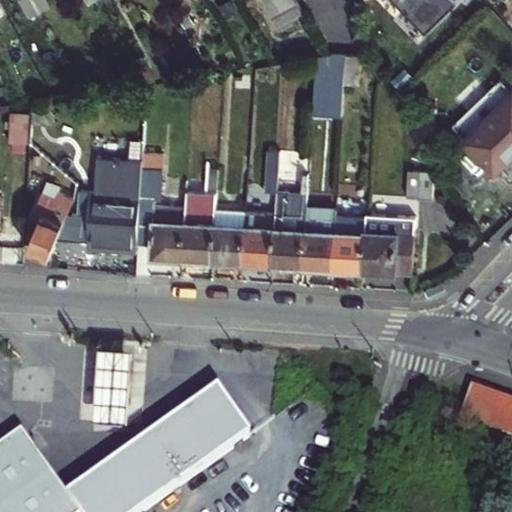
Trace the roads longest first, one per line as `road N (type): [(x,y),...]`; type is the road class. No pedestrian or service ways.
road 1 (tertiary): [(0,298),(425,329)]
road 2 (residential): [(355,511),(425,329)]
